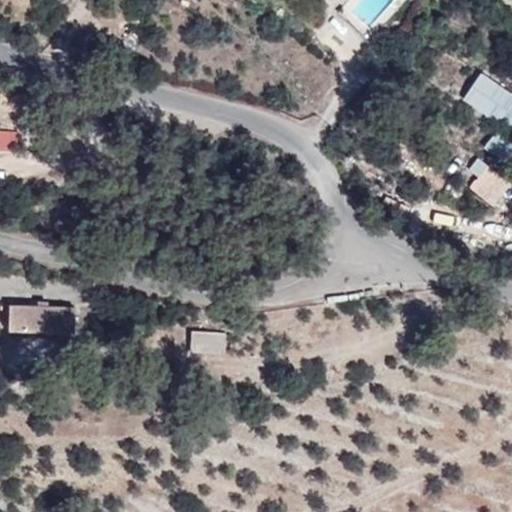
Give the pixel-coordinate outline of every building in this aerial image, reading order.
[(462,97),(511,132),(511,95),(479,73),(462,97)] [(0,151),(16,152),(17,126),(0,125),(0,151)] [(511,146),(491,133),(481,148),(505,164),(511,152),(511,146)] [(460,182),(498,202),(510,181),(472,160),(460,182)] [(83,319),(13,316),(13,346),(83,348),(83,319)] [(190,331),(190,354),(225,354),(225,331),(190,331)]
